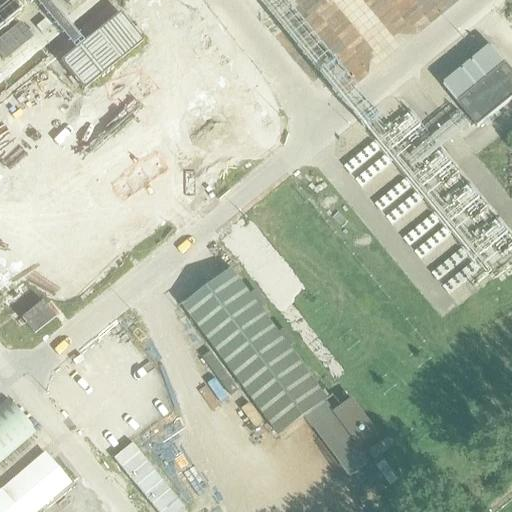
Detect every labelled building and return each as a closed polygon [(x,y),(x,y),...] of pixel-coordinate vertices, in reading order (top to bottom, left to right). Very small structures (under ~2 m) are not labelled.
[(119,14),(60,62),(84,91),(143,43),(119,14)] [(39,37),(22,16),(0,33),(0,46),(10,59),(39,37)] [(493,48),(445,87),(478,128),(484,124),(487,128),(493,123),(493,122),(501,116),(498,112),(511,101),(511,70),(493,48)] [(307,417),(325,404),(329,401),(232,271),(185,306),(281,437),(307,417)] [(43,304),(22,320),(35,336),(56,319),(43,304)] [(5,402),(0,406),(0,463),(33,436),(5,402)] [(325,404),(307,417),(352,477),(370,464),(362,453),(381,439),(353,402),(334,416),(325,404)] [(380,456),(394,449),(389,439),(375,447),(380,456)] [(132,443),(114,458),(157,511),(181,511),(185,509),(132,443)] [(396,453),(381,461),(393,485),(408,477),(396,453)] [(45,454),(0,492),(0,511),(37,511),(70,485),(45,454)]
